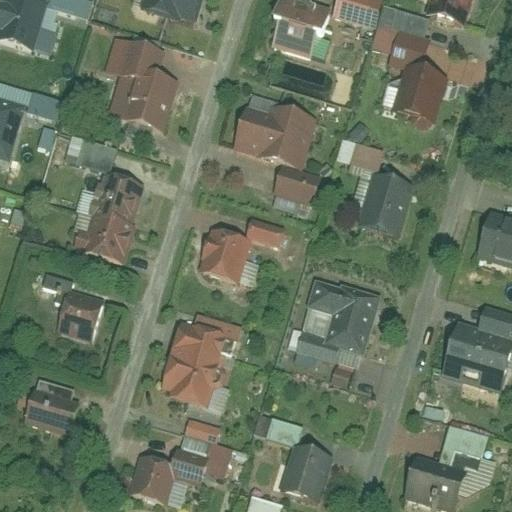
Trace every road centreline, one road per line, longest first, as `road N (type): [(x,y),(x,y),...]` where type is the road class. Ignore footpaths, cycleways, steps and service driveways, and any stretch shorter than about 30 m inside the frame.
road 1 (residential): [(244,0),(90,511)]
road 2 (residential): [(365,511),(499,65),(511,44)]
